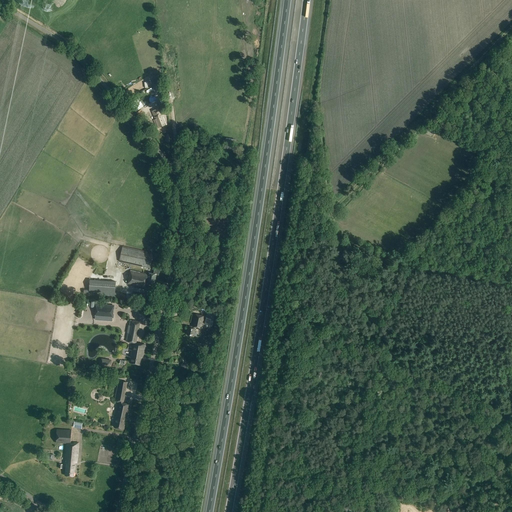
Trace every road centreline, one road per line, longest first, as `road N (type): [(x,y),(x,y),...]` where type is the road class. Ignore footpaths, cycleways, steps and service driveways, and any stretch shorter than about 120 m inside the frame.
road 1 (unclassified): [(118,511),(183,197),(166,161),(84,60),(0,3)]
road 2 (motorway): [(287,0),(209,511)]
road 3 (motorway): [(228,511),(306,0)]
road 4 (track): [(480,60),(320,223)]
road 5 (track): [(165,300),(190,293),(214,268),(241,158)]
